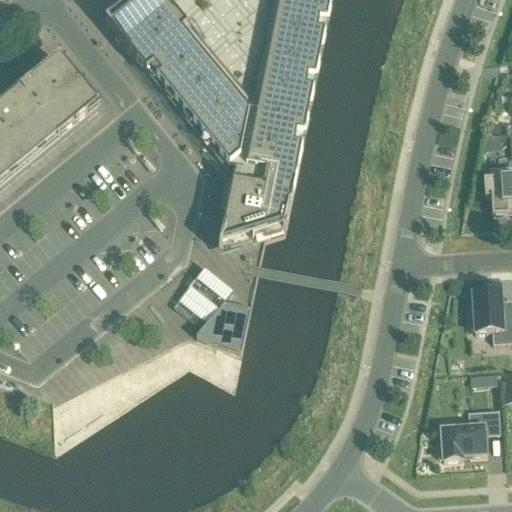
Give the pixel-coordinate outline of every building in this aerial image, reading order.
[(159,0),(139,0),(105,29),(228,179),(233,185),(232,190),(219,257),(285,237),(332,0),(163,0),(161,2),(159,0)] [(0,194),(98,114),(59,66),(21,98),(12,87),(0,97),(0,194)] [(511,99),(501,100),(501,108),(511,107),(511,99)] [(488,125),(489,138),(505,137),(504,124),(488,125)] [(511,220),(511,172),(488,175),(489,184),(483,185),(484,203),(490,203),(492,222),(511,220)] [(250,313),(224,308),(233,297),(205,274),(174,313),(202,336),(196,343),(241,362),(250,313)] [(474,318),(470,318),(471,334),(475,334),(475,339),(492,338),(493,350),(511,348),(511,324),(502,325),(501,308),(500,294),(483,295),(483,299),(472,299),(474,318)] [(511,393),(511,379),(502,380),(503,394),(511,393)] [(484,382),(485,392),(500,391),(499,381),(484,382)] [(500,441),(498,417),(468,419),(469,434),(441,436),(442,449),(438,449),(439,465),(443,464),(443,467),(462,466),(462,462),(485,461),(484,442),(500,441)]
